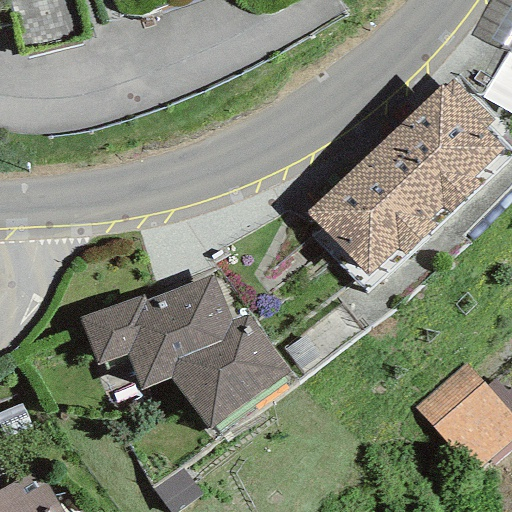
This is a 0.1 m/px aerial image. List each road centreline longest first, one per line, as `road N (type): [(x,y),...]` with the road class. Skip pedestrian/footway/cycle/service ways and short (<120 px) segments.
road 1 (tertiary): [(40,208),(156,188),(262,150),(349,94),(437,0)]
road 2 (residential): [(40,208),(21,293),(0,324)]
